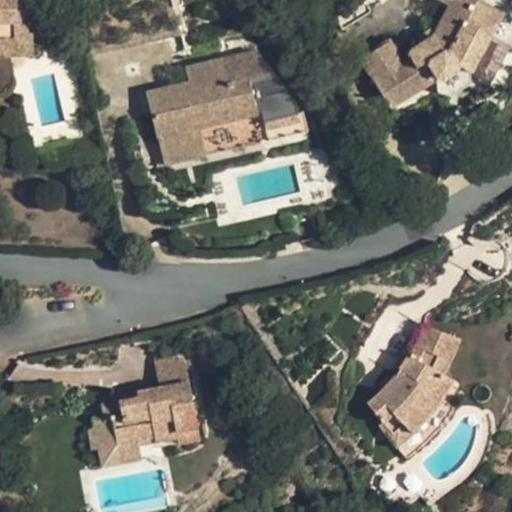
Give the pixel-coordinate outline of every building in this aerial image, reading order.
[(0,0),(0,40),(16,40),(14,0),(0,0)] [(32,55),(30,0),(14,0),(16,40),(17,55),(32,55)] [(361,58),(398,119),(438,94),(451,97),(470,85),(470,74),(503,14),(477,0),(438,0),(450,6),(434,36),(412,50),(409,54),(410,57),(403,61),(390,40),(361,58)] [(493,34),(473,69),(489,78),(508,43),(493,34)] [(16,40),(0,40),(0,55),(17,55),(16,40)] [(59,43),(64,62),(75,59),(70,40),(59,43)] [(122,69),(116,40),(85,46),(92,75),(122,69)] [(274,73),(258,51),(226,58),(231,83),(247,79),(274,73)] [(231,83),(226,58),(187,68),(191,82),(158,90),(161,105),(151,108),(164,166),(207,155),(205,147),(261,134),(247,79),(231,83)] [(80,78),(75,59),(64,62),(68,80),(80,78)] [(161,105),(158,90),(147,92),(151,108),(161,105)] [(303,112),(289,115),(294,136),(308,132),(303,112)] [(294,136),(289,115),(262,122),(268,142),(294,136)] [(261,134),(205,147),(207,155),(262,142),(261,134)] [(390,323),(361,301),(329,343),(358,365),(390,323)] [(461,339),(424,326),(411,356),(406,353),(396,367),(402,371),(382,393),(369,405),(382,422),(379,425),(397,448),(413,434),(426,422),(442,403),(444,400),(455,381),(445,375),(448,368),(454,357),(461,339)] [(155,361),(159,388),(189,382),(184,355),(155,361)] [(93,428),(88,429),(92,451),(97,450),(138,441),(154,437),(155,443),(176,438),(177,444),(201,439),(189,382),(159,388),(136,393),(137,398),(101,405),(102,409),(91,411),(93,428)] [(455,408),(444,400),(442,403),(426,422),(413,434),(397,448),(407,460),(416,452),(435,435),(449,417),(455,408)] [(138,441),(97,450),(100,468),(142,460),(138,441)]
